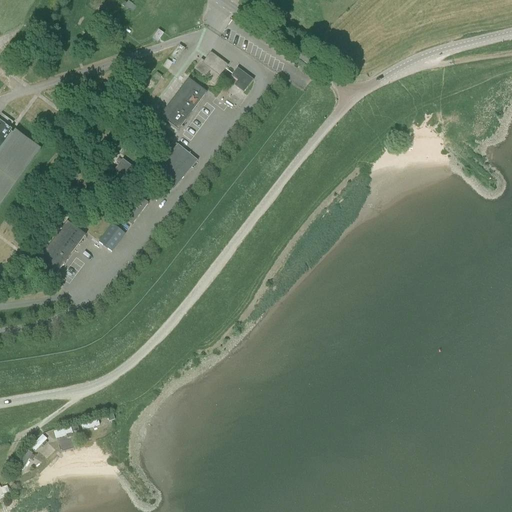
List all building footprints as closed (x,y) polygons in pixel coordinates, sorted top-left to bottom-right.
[(136,8),(129,3),(127,5),(124,3),(122,7),(124,9),(131,14),(136,8)] [(152,39),(157,43),(158,41),(160,40),(163,35),(161,33),(158,31),(152,39)] [(171,57),(177,61),(185,50),(179,45),(171,57)] [(204,63),(201,62),(195,70),(213,84),(226,66),(211,54),(204,63)] [(168,61),(163,68),(167,71),(172,64),(168,61)] [(234,87),(243,94),(253,81),(237,69),(231,77),(237,82),(234,87)] [(162,77),(156,73),(153,77),(159,82),(162,77)] [(188,80),(159,118),(178,132),(206,94),(188,80)] [(1,115),(0,115),(0,121),(9,129),(10,127),(13,123),(1,115)] [(0,149),(1,148),(11,134),(10,133),(11,131),(0,122),(0,149)] [(0,206),(40,150),(14,132),(0,151),(0,206)] [(118,150),(122,144),(114,138),(109,144),(118,150)] [(153,175),(173,191),(197,162),(173,142),(164,153),(169,157),(153,175)] [(122,161),(108,180),(120,190),(134,170),(122,161)] [(131,226),(148,204),(139,197),(122,219),(131,226)] [(57,274),(85,236),(67,222),(38,260),(57,274)] [(99,242),(98,243),(101,245),(111,253),(125,235),(115,228),(112,225),(99,242)] [(6,487),(0,489),(3,495),(9,493),(6,487)]
